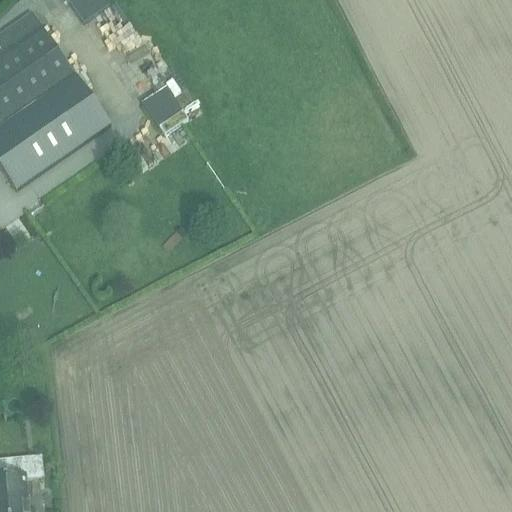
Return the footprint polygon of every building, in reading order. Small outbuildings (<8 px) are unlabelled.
[(56,0),(65,18),(82,11),(77,0),(56,0)] [(89,10),(73,17),(82,37),(98,30),(89,10)] [(41,28),(14,47),(0,56),(0,169),(17,193),(110,128),(41,28)] [(143,121),(153,142),(173,132),(162,111),(143,121)] [(29,511),(26,478),(0,480),(0,511),(29,511)]
